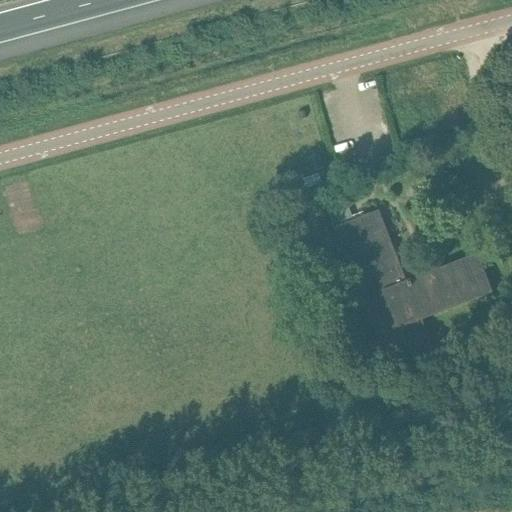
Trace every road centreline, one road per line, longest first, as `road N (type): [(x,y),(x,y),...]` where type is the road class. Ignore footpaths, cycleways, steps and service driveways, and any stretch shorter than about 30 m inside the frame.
road 1 (unclassified): [(461,35),(0,158)]
road 2 (residential): [(461,35),(511,158)]
